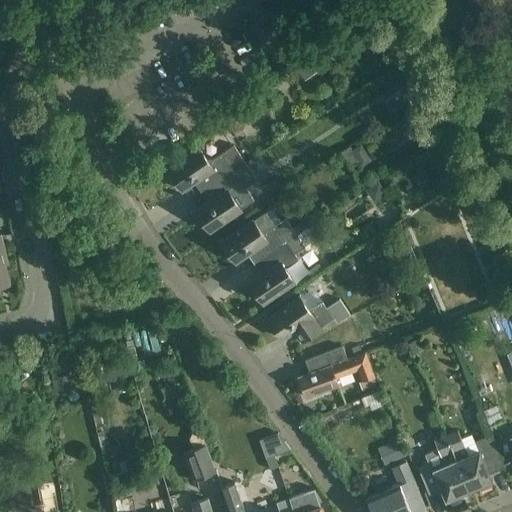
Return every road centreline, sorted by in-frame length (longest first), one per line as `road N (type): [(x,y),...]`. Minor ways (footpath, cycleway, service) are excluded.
road 1 (unclassified): [(349,511),(146,245),(73,102)]
road 2 (residential): [(0,334),(42,319),(44,296),(0,114)]
road 3 (residential): [(73,102),(246,0)]
